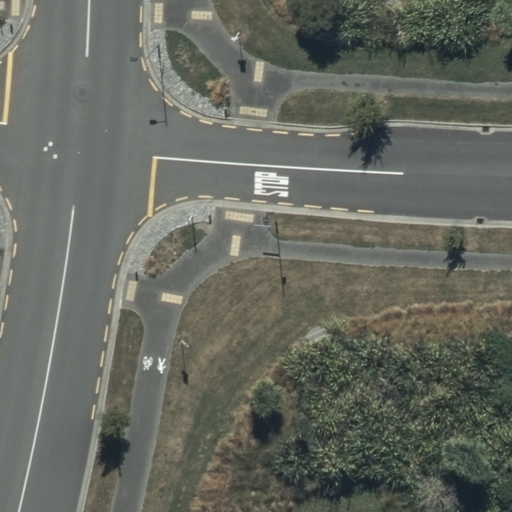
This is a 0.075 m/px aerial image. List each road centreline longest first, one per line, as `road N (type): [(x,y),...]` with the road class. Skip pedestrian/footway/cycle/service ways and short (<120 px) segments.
road 1 (residential): [(82,137),(317,172),(511,178)]
road 2 (residential): [(82,137),(17,511)]
road 3 (residential): [(91,0),(82,137)]
